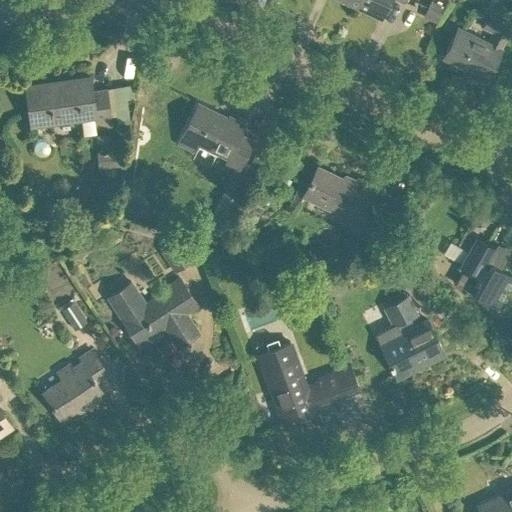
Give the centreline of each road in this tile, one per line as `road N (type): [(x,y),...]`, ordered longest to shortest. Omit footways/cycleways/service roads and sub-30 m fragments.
road 1 (residential): [(493,163),(155,0)]
road 2 (residential): [(511,395),(481,420),(241,510)]
road 3 (residential): [(89,511),(183,449),(201,445),(211,453)]
